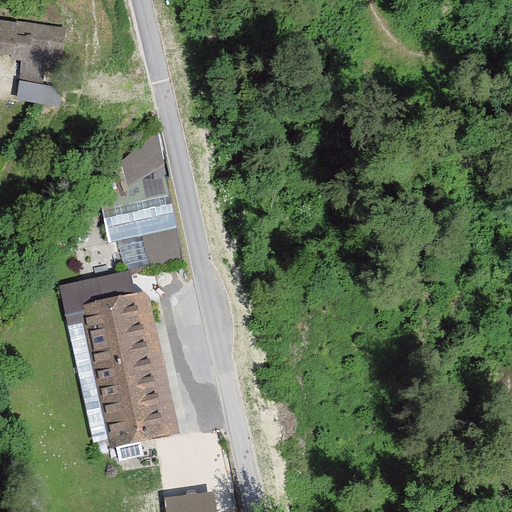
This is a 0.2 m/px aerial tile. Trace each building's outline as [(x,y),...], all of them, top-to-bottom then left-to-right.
[(66,31),(0,22),(0,57),(11,58),(12,63),(22,64),(17,102),(60,109),(61,90),(43,87),(46,69),(61,71),(66,31)] [(152,263),(186,254),(157,136),(118,145),(126,180),(154,173),(160,196),(104,209),(112,239),(145,231),(152,263)] [(120,238),(124,263),(148,259),(144,234),(120,238)] [(130,274),(59,289),(68,328),(81,325),(109,453),(180,437),(148,295),(136,298),(130,274)] [(221,291),(227,338),(241,337),(236,289),(221,291)] [(209,511),(207,490),(167,495),(169,511),(209,511)]
